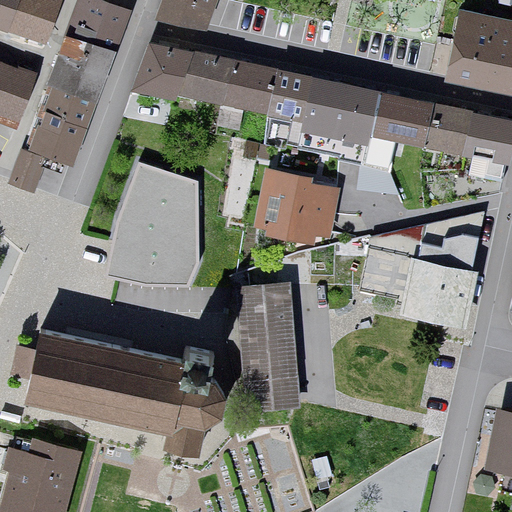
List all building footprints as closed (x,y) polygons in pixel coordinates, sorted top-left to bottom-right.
[(0,0),(0,26),(8,29),(18,0),(0,0)] [(18,0),(8,29),(47,42),(61,0),(18,0)] [(132,7),(112,0),(76,0),(65,31),(116,48),(132,7)] [(160,0),(155,15),(207,27),(216,0),(160,0)] [(511,17),(459,7),(444,78),(511,90),(511,17)] [(97,98),(116,48),(65,31),(46,81),(53,83),(97,98)] [(178,91),(193,48),(149,38),(132,89),(175,101),(176,96),(178,91)] [(224,102),(236,56),(193,48),(178,91),(224,102)] [(277,65),(236,56),(224,102),(267,112),(277,65)] [(0,120),(17,127),(38,72),(0,58),(0,120)] [(267,112),(302,119),(311,72),(277,65),(267,112)] [(300,127),(368,141),(370,133),(380,87),(311,72),(302,119),(300,127)] [(74,163),(97,98),(53,83),(30,147),(74,163)] [(370,133),(425,143),(434,99),(380,87),(370,133)] [(463,152),(473,108),(434,99),(425,143),(424,145),(463,152)] [(244,108),(221,103),(217,125),(240,129),(244,108)] [(511,152),(511,116),(473,108),(463,152),(472,154),(475,142),(495,146),(493,158),(505,161),(510,162),(511,152)] [(495,146),(475,142),(472,154),(468,174),(502,179),(505,161),(493,158),(495,146)] [(48,156),(22,146),(8,181),(35,191),(48,156)] [(117,216),(106,274),(122,277),(143,282),(185,283),(197,260),(194,180),(137,160),(117,216)] [(390,171),(362,163),(359,188),(399,193),(390,171)] [(312,174),(265,166),(253,225),(266,227),(265,235),(315,242),(316,234),(330,236),(340,186),(311,181),(312,174)] [(369,234),(359,289),(402,298),(410,254),(470,266),(483,211),(369,234)] [(418,256),(410,254),(402,298),(399,312),(467,326),(472,304),(480,268),(470,266),(418,256)] [(288,280),(238,285),(247,407),(297,401),(288,280)] [(52,328),(41,326),(35,350),(28,379),(24,396),(168,430),(164,446),(200,454),(205,424),(222,414),(226,393),(216,376),(209,375),(214,351),(185,345),(181,359),(65,330),(52,328)] [(28,379),(35,350),(17,346),(10,374),(28,379)] [(511,407),(496,405),(495,410),(485,466),(511,470),(511,407)] [(65,511),(82,448),(33,435),(29,449),(9,444),(3,467),(10,468),(0,502),(0,510),(5,511),(65,511)] [(327,454),(311,458),(319,491),(335,486),(327,454)]
